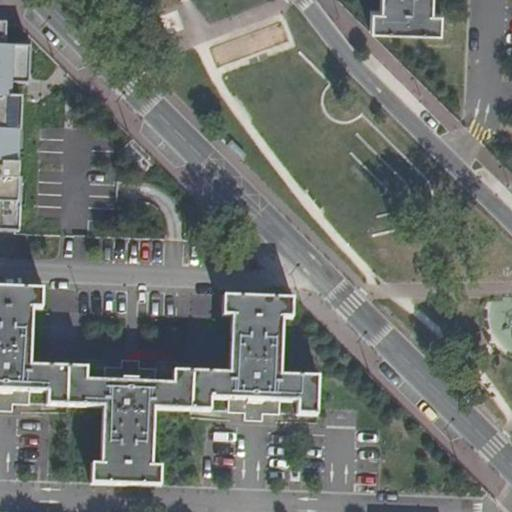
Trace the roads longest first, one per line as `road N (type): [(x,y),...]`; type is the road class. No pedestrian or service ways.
road 1 (residential): [(0,497),(511,507)]
road 2 (tertiary): [(44,0),(320,279)]
road 3 (residential): [(0,267),(320,279)]
road 4 (tertiary): [(320,279),(511,472)]
